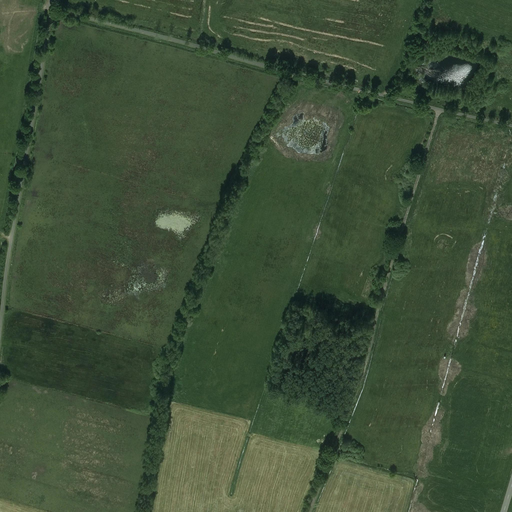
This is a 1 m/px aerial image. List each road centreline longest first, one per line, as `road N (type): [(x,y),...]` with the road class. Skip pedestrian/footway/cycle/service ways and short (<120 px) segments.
road 1 (unclassified): [(51,8),(511,125)]
road 2 (track): [(308,511),(347,413),(440,107)]
road 3 (unclassified): [(51,8),(0,330)]
